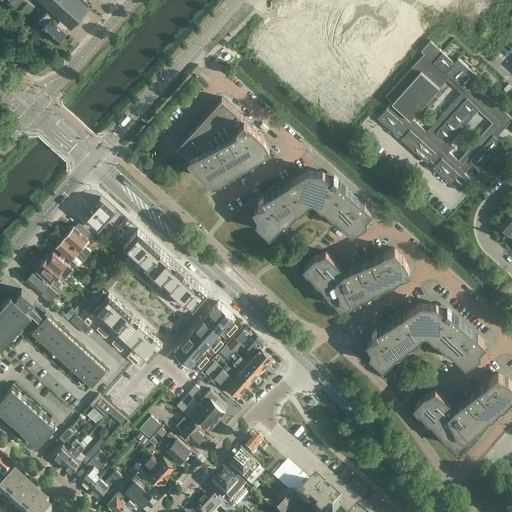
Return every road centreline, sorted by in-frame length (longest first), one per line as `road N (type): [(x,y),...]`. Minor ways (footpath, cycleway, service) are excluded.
road 1 (residential): [(222,198),(290,153),(287,137),(222,79)]
road 2 (tertiary): [(225,283),(92,161)]
road 3 (tertiary): [(429,501),(311,365)]
road 4 (residential): [(368,511),(257,410)]
road 5 (tertiary): [(34,111),(134,0)]
road 6 (tertiary): [(92,161),(192,53)]
road 7 (residential): [(257,410),(163,511)]
road 8 (tertiary): [(0,263),(92,161)]
road 9 (residential): [(434,269),(387,227),(333,249)]
road 10 (residential): [(225,283),(145,373)]
